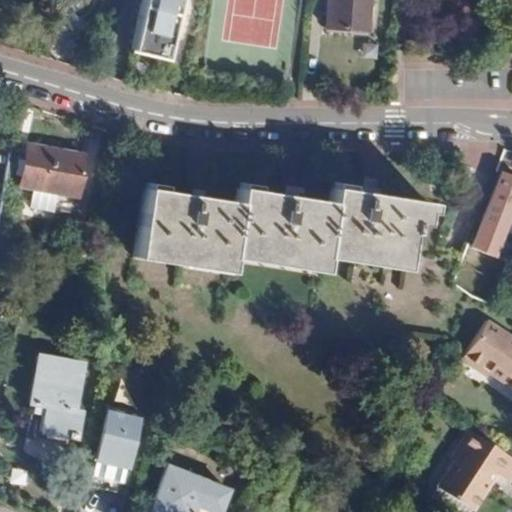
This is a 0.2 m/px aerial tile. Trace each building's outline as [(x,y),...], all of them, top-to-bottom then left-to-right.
[(142,0),(130,49),(164,58),(178,0),(142,0)] [(326,0),(324,30),(364,33),(366,0),(326,0)] [(82,156),(24,143),(15,186),(73,198),(82,156)] [(511,178),(501,173),(493,193),(511,201),(511,178)] [(233,202),(146,186),(135,248),(226,265),(229,248),(319,265),(322,247),(402,262),(406,238),(408,238),(410,225),(420,227),(424,206),(332,189),(329,203),(236,186),(233,202)] [(511,208),(511,201),(493,193),(469,255),(489,262),(511,208)] [(511,337),(486,320),(463,354),(488,371),(491,366),(500,372),(497,376),(511,385),(511,337)] [(463,354),(460,360),(484,376),(488,371),(463,354)] [(27,404),(32,405),(29,420),(41,423),(38,434),(72,440),(77,415),(70,414),(79,364),(35,356),(27,404)] [(500,372),(491,366),(488,371),(497,376),(500,372)] [(137,413),(101,406),(89,459),(125,466),(137,413)] [(458,447),(451,458),(434,486),(472,509),(490,480),(482,475),(488,466),(496,471),(508,478),(511,470),(511,457),(465,427),(454,445),(458,447)] [(454,445),(453,444),(447,455),(451,458),(458,447),(454,445)] [(167,460),(148,509),(155,511),(190,511),(195,502),(218,511),(227,487),(204,478),(205,475),(167,460)] [(496,471),(488,466),(482,475),(490,480),(496,471)] [(294,484),(266,471),(255,497),(282,510),(294,484)]
